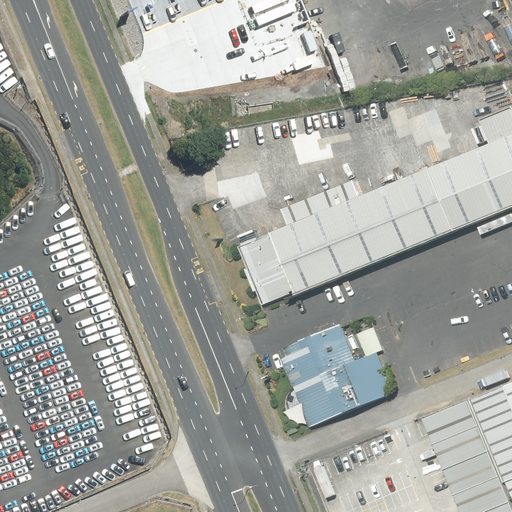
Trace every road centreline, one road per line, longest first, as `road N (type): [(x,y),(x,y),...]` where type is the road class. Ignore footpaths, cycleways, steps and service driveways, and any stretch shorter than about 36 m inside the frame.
road 1 (primary): [(83,0),(289,511)]
road 2 (primary): [(230,511),(24,9)]
